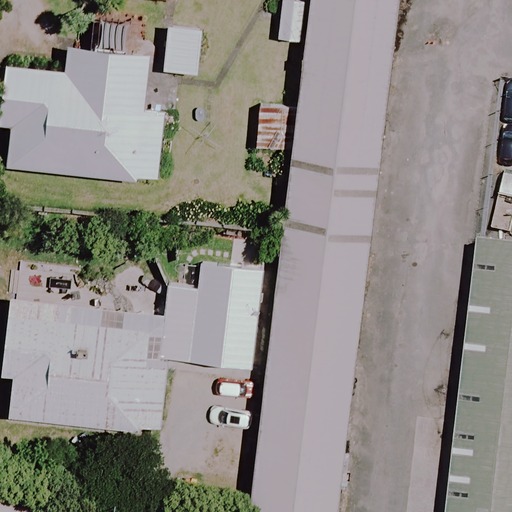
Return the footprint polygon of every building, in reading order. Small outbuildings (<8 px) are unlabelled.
[(314,494),(372,0),(285,0),(229,484),(314,494)] [(0,145),(142,152),(149,17),(73,13),(72,37),(0,33),(0,145)] [(202,34),(175,30),(169,70),(196,74),(202,34)] [(511,511),(511,227),(473,224),(446,511),(511,511)] [(0,270),(0,399),(143,406),(150,279),(0,270)]
